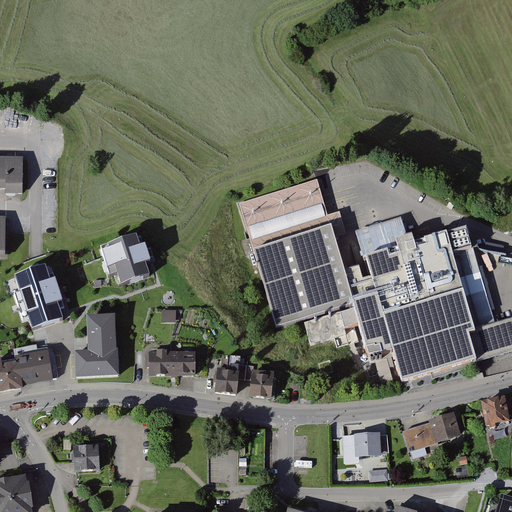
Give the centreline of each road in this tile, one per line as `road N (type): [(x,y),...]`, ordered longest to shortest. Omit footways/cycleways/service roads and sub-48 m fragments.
road 1 (tertiary): [(11,404),(139,397),(286,417)]
road 2 (residential): [(286,417),(289,482),(297,495),(468,490)]
road 3 (tertiary): [(286,417),(354,415),(511,384)]
